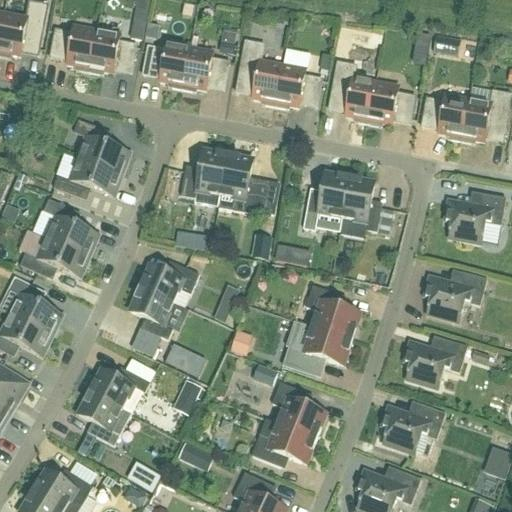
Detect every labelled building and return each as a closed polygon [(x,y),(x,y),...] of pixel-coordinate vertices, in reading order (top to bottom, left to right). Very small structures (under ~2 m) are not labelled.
[(30,6),(27,22),(5,18),(0,45),(0,61),(11,63),(12,60),(21,62),(22,54),(40,58),(49,10),(30,6)] [(130,44),(142,46),(147,18),(135,15),(130,44)] [(158,45),(160,31),(149,29),(146,42),(158,45)] [(77,72),(76,75),(90,78),(98,35),(75,31),(73,38),(56,35),(51,60),(69,63),(67,70),(77,72)] [(120,47),(121,39),(98,35),(90,78),(104,80),(104,77),(114,79),(115,72),(133,75),(137,50),(120,47)] [(459,61),(462,45),(439,41),(436,57),(459,61)] [(236,49),(222,46),(220,58),(234,60),(236,49)] [(262,66),(265,50),(246,46),(237,94),(255,97),(253,105),(262,107),(262,110),(276,112),(284,70),(262,66)] [(170,89),(169,92),(183,95),(191,52),(168,48),(166,55),(149,52),(144,77),(162,80),(160,88),(170,89)] [(208,89),(226,92),(230,67),(212,64),(214,57),(191,52),(183,95),(197,98),(197,94),(207,96),(208,89)] [(355,83),(357,71),(338,67),(330,111),(348,115),(346,122),(355,124),(355,127),(369,130),(377,87),(355,83)] [(305,81),(307,74),(284,70),(276,112),(290,115),(290,112),(299,113),(301,106),(318,109),(323,84),(305,81)] [(369,130),(382,132),(383,129),(392,131),(394,123),(411,127),(416,102),(398,98),(400,91),(377,87),(369,130)] [(504,144),(511,100),(511,99),(493,96),(491,108),(469,104),(461,147),(475,149),(476,146),(485,148),(486,141),(504,144)] [(427,104),(423,129),(440,132),(439,139),(448,141),(447,144),(461,147),(469,104),(446,100),(445,107),(427,104)] [(124,181),(129,168),(127,168),(130,158),(101,147),(105,135),(79,126),(75,138),(87,142),(79,164),(124,181)] [(220,212),(222,202),(229,161),(205,156),(200,180),(186,177),(182,201),(196,204),(195,207),(220,212)] [(250,189),(254,165),(229,161),(220,212),(219,214),(234,216),(260,221),(266,192),(250,189)] [(79,164),(71,186),(59,181),(54,193),(80,203),(84,191),(114,202),(118,192),(120,193),(124,181),(79,164)] [(0,190),(7,194),(12,181),(3,177),(0,184),(0,190)] [(30,182),(20,178),(18,185),(27,189),(30,182)] [(311,200),(304,234),(315,236),(318,219),(343,224),(351,183),(326,179),(322,202),(311,200)] [(371,211),(376,188),(351,183),(343,224),(367,229),(366,236),(378,238),(378,237),(382,214),(382,213),(371,211)] [(449,208),(445,227),(452,229),(450,242),(482,248),(486,229),(495,230),(501,232),(507,204),(484,200),(481,214),(449,208)] [(91,262),(97,250),(95,249),(99,240),(70,227),(75,216),(50,205),(45,217),(57,222),(48,243),(91,262)] [(389,240),(393,216),(382,214),(378,237),(389,240)] [(486,229),(483,246),(498,249),(501,232),(495,230),(486,229)] [(178,237),(176,252),(205,256),(207,241),(178,237)] [(273,242),(256,240),(252,263),(270,266),(273,242)] [(84,273),(86,274),(91,262),(48,243),(38,264),(26,259),(21,271),(47,282),(51,270),(80,283),(84,273)] [(279,252),(277,266),(308,271),(310,258),(279,252)] [(200,280),(175,269),(171,279),(151,271),(141,294),(175,308),(180,295),(191,300),(200,280)] [(430,284),(425,303),(432,305),(428,319),(460,327),(465,308),(480,312),(488,285),(465,279),(462,292),(430,284)] [(54,342),(60,330),(58,330),(63,320),(35,306),(40,295),(16,283),(10,294),(22,300),(11,320),(54,342)] [(353,345),(361,319),(338,312),(342,301),(314,291),(307,313),(318,316),(313,332),(353,345)] [(228,293),(224,303),(235,308),(239,297),(228,293)] [(141,294),(131,317),(150,325),(146,336),(169,346),(173,335),(165,331),(175,308),(141,294)] [(11,320),(1,341),(0,340),(0,355),(8,359),(14,348),(42,362),(46,353),(48,354),(54,342),(11,320)] [(344,371),(353,345),(313,332),(297,328),(284,370),(316,381),(322,364),(344,371)] [(253,341),(238,336),(231,357),(246,361),(253,341)] [(410,349),(405,368),(412,370),(407,384),(439,393),(445,374),(460,379),(468,352),(446,345),(442,359),(410,349)] [(173,353),(166,368),(187,378),(194,364),(173,353)] [(488,370),(491,362),(475,356),(472,365),(488,370)] [(279,377),(259,370),(254,385),(273,392),(279,377)] [(0,411),(10,417),(27,389),(0,372),(0,411)] [(144,398),(146,399),(151,388),(127,375),(122,386),(102,375),(91,398),(124,415),(132,419),(144,398)] [(309,399),(281,388),(273,409),(284,414),(278,429),(317,445),(327,419),(305,411),(309,399)] [(95,442),(115,452),(121,441),(112,437),(117,428),(124,415),(91,398),(79,420),(98,430),(93,440),(95,442)] [(384,448),(416,459),(422,440),(437,445),(446,419),(422,410),(417,424),(389,414),(382,433),(389,435),(384,448)] [(0,411),(0,433),(10,417),(0,411)] [(285,461),(307,470),(317,445),(278,429),(272,445),(261,441),(253,462),(281,472),(285,461)] [(5,436),(0,448),(0,451),(11,457),(18,442),(5,436)] [(89,438),(79,457),(86,460),(95,442),(93,440),(89,438)] [(187,450),(181,464),(195,471),(201,456),(187,450)] [(511,459),(494,453),(485,478),(505,486),(511,467),(511,459)] [(77,473),(100,485),(105,473),(82,462),(77,473)] [(139,470),(130,485),(153,498),(162,483),(139,470)] [(65,488),(47,476),(33,497),(56,511),(81,511),(94,492),(71,478),(65,488)] [(119,494),(122,480),(111,477),(107,491),(119,494)] [(359,511),(394,511),(397,505),(412,511),(422,485),(401,477),(395,490),(365,478),(357,496),(364,499),(359,511)] [(280,511),(266,505),(271,494),(244,482),(234,502),(245,507),(243,511),(280,511)] [(56,511),(33,497),(24,511),(56,511)] [(476,503),(472,511),(493,511),(494,510),(476,503)]
